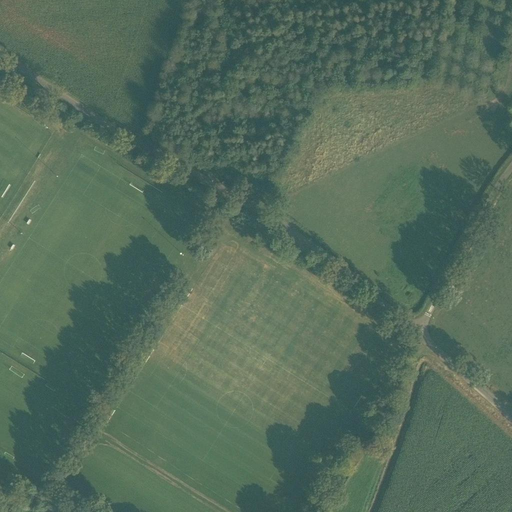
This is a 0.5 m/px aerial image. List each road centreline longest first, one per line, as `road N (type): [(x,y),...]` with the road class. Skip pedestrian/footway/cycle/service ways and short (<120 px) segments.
road 1 (unclassified): [(418,333),(291,232),(114,131),(0,53)]
road 2 (track): [(418,333),(366,511)]
road 3 (unclassified): [(418,333),(511,176)]
road 4 (unclassified): [(511,417),(418,333)]
